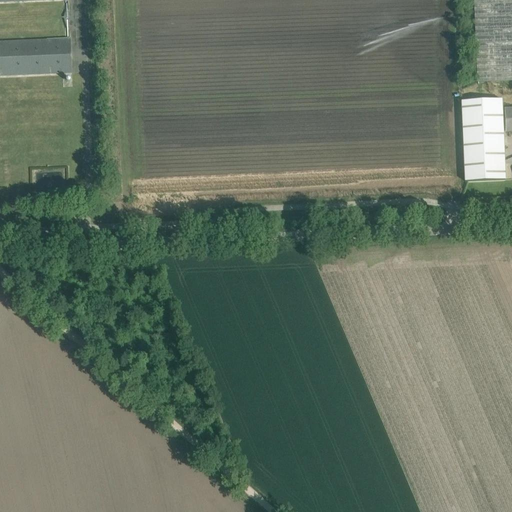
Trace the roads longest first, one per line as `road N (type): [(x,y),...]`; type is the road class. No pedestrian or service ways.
road 1 (tertiary): [(0,246),(511,222)]
road 2 (track): [(274,511),(0,264)]
